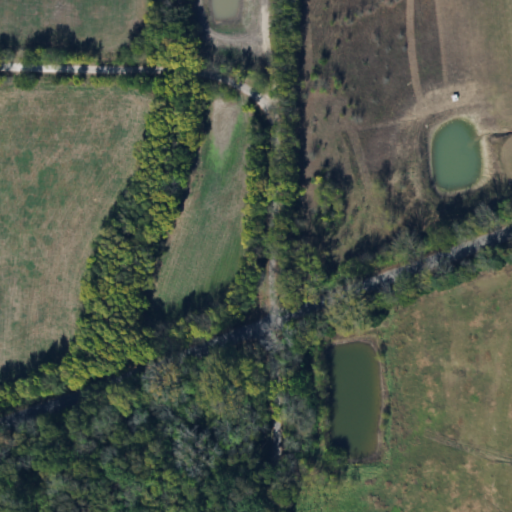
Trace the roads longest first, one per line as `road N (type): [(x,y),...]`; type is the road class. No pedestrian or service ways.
road 1 (residential): [(0,424),(511,227)]
road 2 (residential): [(273,318),(276,131),(260,98),(205,73),(0,65)]
road 3 (residential): [(269,511),(273,318)]
